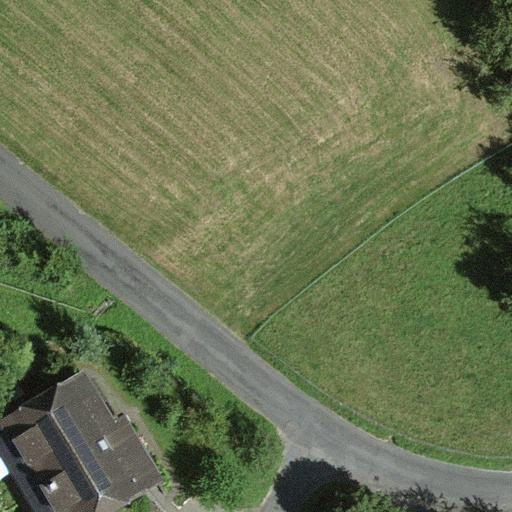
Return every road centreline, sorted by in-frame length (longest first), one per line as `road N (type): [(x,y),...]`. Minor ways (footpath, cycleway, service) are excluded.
road 1 (residential): [(325,431),(179,320),(0,158)]
road 2 (residential): [(511,486),(453,483),(365,460),(325,431)]
